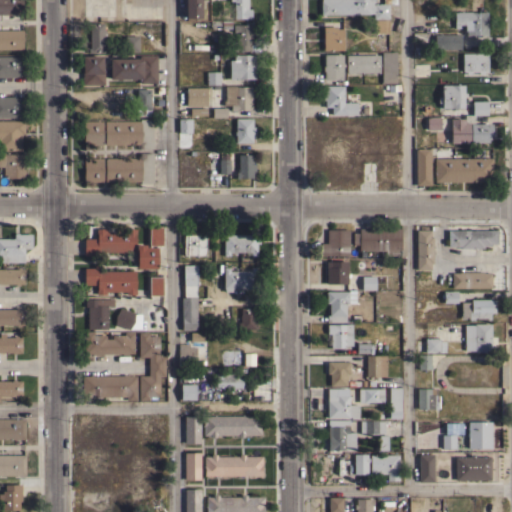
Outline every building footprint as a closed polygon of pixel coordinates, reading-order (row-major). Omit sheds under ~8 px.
[(0,0),(22,0),(22,14),(0,14),(0,0)] [(184,0),(201,0),(201,18),(185,18),(184,0)] [(247,0),(247,8),(251,8),(251,18),(234,18),(233,0),(247,0)] [(321,14),(320,0),(373,0),(373,4),(383,4),(382,0),(396,0),(396,3),(388,3),(388,33),(375,33),(375,18),(373,18),(373,13),(370,13),(370,14),(321,14)] [(487,11),(487,35),(471,35),(471,36),(465,36),(465,30),(464,30),(464,24),(454,24),(454,11),(487,11)] [(103,30),(104,30),(104,33),(105,33),(105,34),(103,34),(103,40),(105,39),(105,44),(103,44),(103,52),(88,53),(88,48),(89,48),(89,27),(87,27),(87,22),(103,22),(103,30)] [(230,41),(235,41),(235,32),(232,32),(232,24),(251,24),(251,31),(253,31),(253,36),(251,36),(251,44),(259,44),(259,51),(248,51),(248,50),(230,51),(230,41)] [(322,26),(336,26),(336,28),(343,28),(343,50),(323,50),(322,26)] [(0,29),(22,29),(22,49),(0,49),(0,29)] [(434,49),(434,36),(433,36),(433,34),(460,34),(460,49),(434,49)] [(138,51),(124,52),(124,35),(138,35),(138,51)] [(381,52),(396,52),(396,82),(381,82),(381,52)] [(487,53),(487,71),(483,71),(483,74),(479,74),(479,71),(471,71),(471,74),(466,74),(466,71),(462,71),(462,53),(487,53)] [(138,57),(138,54),(156,54),(156,82),(138,83),(138,78),(109,79),(109,58),(138,57)] [(254,78),(229,79),(229,59),(233,59),(233,54),(254,54),(254,78)] [(342,54),(342,79),(323,79),(323,71),(322,71),(322,65),(324,65),(324,54),(342,54)] [(379,73),(346,73),(345,54),(379,54),(379,73)] [(102,55),(102,68),(104,68),(104,84),(82,85),(81,55),(102,55)] [(0,56),(23,56),(23,76),(14,76),(14,77),(0,77),(0,56)] [(205,71),(219,71),(219,84),(205,84),(205,71)] [(463,84),(463,93),(466,93),(466,96),(463,96),(463,109),(441,109),(441,102),(437,102),(437,96),(441,96),(441,85),(463,84)] [(212,116),(212,107),(226,107),(226,109),(230,109),(230,105),(223,105),(223,100),(224,100),(224,86),(235,85),(235,86),(248,86),(248,85),(251,85),(251,109),(248,109),(248,116),(212,116)] [(331,114),(331,107),(325,107),(325,99),(322,99),(322,94),(324,94),(324,85),(343,85),(343,102),(356,102),(356,114),(331,114)] [(206,87),(206,105),(185,105),(185,87),(206,87)] [(150,92),(155,92),(155,98),(150,98),(150,116),(136,116),(136,88),(150,88),(150,92)] [(0,117),(0,96),(14,96),(14,97),(23,97),(23,117),(0,117)] [(487,101),(487,114),(472,115),(471,101),(487,101)] [(206,107),(206,115),(189,115),(189,107),(206,107)] [(439,116),(439,129),(426,129),(426,117),(439,116)] [(152,149),(139,148),(139,144),(104,144),(104,120),(139,120),(139,118),(152,118),(152,149)] [(178,118),(191,118),(191,132),(177,132),(178,118)] [(252,118),(251,126),(254,126),(254,133),(251,133),(251,142),(235,142),(235,134),(234,134),(234,131),(235,131),(235,118),(252,118)] [(474,123),(491,123),(491,129),(493,131),(493,135),(491,136),(488,136),(488,142),(450,142),(450,119),(474,118),(474,123)] [(0,120),(23,120),(23,134),(20,134),(21,150),(0,150),(0,120)] [(82,121),(102,121),(102,144),(82,144),(82,121)] [(430,185),(415,185),(415,149),(430,149),(430,185)] [(0,151),(8,151),(8,154),(23,153),(24,178),(3,178),(3,166),(0,166),(0,151)] [(138,157),(138,152),(152,152),(152,182),(139,182),(139,181),(104,181),(104,157),(138,157)] [(218,159),(219,159),(219,153),(228,153),(228,159),(229,159),(229,173),(218,172),(218,159)] [(251,154),(252,164),(254,164),(254,170),(252,170),(252,178),(236,178),(236,171),(237,171),(237,168),(237,154),(251,154)] [(102,157),(102,181),(83,181),(83,158),(102,157)] [(492,157),(492,181),(434,181),(433,158),(492,157)] [(162,245),(149,245),(149,226),(162,226),(162,245)] [(401,228),(400,250),(398,250),(398,255),(384,255),(384,250),(358,250),(359,244),(352,244),(352,232),(358,232),(358,227),(401,228)] [(96,252),(96,254),(84,254),(83,238),(96,238),(96,233),(96,228),(105,228),(105,231),(125,231),(125,228),(135,228),(135,233),(134,233),(134,251),(96,252)] [(348,255),(320,255),(320,243),(326,243),(326,228),(348,229),(348,255)] [(497,229),(497,243),(491,243),(491,245),(483,245),(483,248),(460,248),(460,246),(447,246),(447,230),(497,229)] [(416,230),(430,230),(430,236),(432,236),(432,263),(430,263),(430,268),(416,269),(416,230)] [(189,235),(189,231),(195,232),(195,235),(205,235),(205,254),(183,254),(183,235),(189,235)] [(223,231),(231,231),(231,234),(255,234),(255,235),(259,235),(259,243),(255,243),(256,255),(250,255),(250,251),(228,251),(228,255),(223,255),(223,231)] [(0,238),(13,238),(13,233),(14,233),(18,233),(18,234),(31,233),(31,248),(23,248),(24,261),(0,262),(0,238)] [(157,268),(153,268),(153,269),(144,269),(144,268),(136,268),(136,260),(135,260),(135,257),(136,257),(136,248),(135,248),(135,244),(145,244),(145,246),(157,246),(157,268)] [(325,261),(347,261),(347,273),(356,273),(356,289),(355,289),(355,303),(348,303),(348,304),(345,304),(345,321),(327,322),(327,315),(329,315),(329,303),(326,303),(326,291),(346,291),(346,283),(326,283),(325,261)] [(196,285),(195,285),(196,329),(181,329),(180,297),(183,297),(182,265),(196,264),(196,285)] [(223,267),(229,267),(229,270),(250,270),(250,266),(256,266),(256,288),(231,288),(231,291),(224,291),(224,288),(223,288),(223,267)] [(19,284),(19,285),(15,285),(15,283),(0,283),(0,268),(17,268),(17,267),(20,267),(20,268),(24,268),(24,284),(19,284)] [(99,267),(99,270),(135,270),(135,289),(136,289),(136,294),(126,294),(126,291),(106,291),(106,294),(95,294),(95,289),(96,289),(96,284),(83,284),(83,267),(99,267)] [(451,287),(451,272),(458,272),(483,271),(483,272),(491,272),(491,287),(451,287)] [(149,276),(162,276),(162,295),(149,295),(149,276)] [(361,289),(361,276),(375,276),(375,289),(361,289)] [(443,302),(443,291),(457,291),(457,302),(443,302)] [(113,298),(113,306),(107,306),(107,328),(87,328),(87,306),(84,306),(84,298),(113,298)] [(470,301),(470,299),(490,299),(494,299),(494,312),(489,312),(489,319),(468,319),(468,318),(460,318),(460,302),(470,301)] [(0,308),(15,308),(15,307),(19,307),(19,308),(24,308),(24,324),(20,324),(20,326),(16,326),(16,324),(0,324),(0,308)] [(119,307),(134,312),(134,313),(145,313),(145,312),(159,307),(164,315),(165,324),(151,328),(129,328),(114,324),(115,315),(119,307)] [(257,308),(257,318),(256,318),(256,327),(254,327),(254,328),(237,328),(237,322),(239,322),(239,314),(240,314),(240,308),(257,308)] [(352,345),(344,345),(344,347),(330,347),(330,333),(326,333),(326,324),(351,323),(352,345)] [(474,323),(490,323),(490,351),(474,351),(474,323)] [(0,331),(5,331),(5,337),(13,337),(13,335),(17,335),(17,337),(21,337),(21,352),(16,352),(16,353),(12,353),(12,352),(0,352),(0,331)] [(96,353),(96,354),(91,354),(91,353),(83,353),(83,331),(93,331),(93,334),(105,334),(105,338),(112,338),(112,334),(124,334),(124,331),(133,331),(133,353),(96,353)] [(158,355),(164,355),(164,376),(159,376),(159,396),(148,396),(148,399),(138,399),(138,375),(148,375),(148,357),(138,357),(138,332),(148,332),(148,335),(158,335),(158,355)] [(201,341),(201,332),(187,332),(187,340),(201,341)] [(439,338),(439,341),(444,341),(444,352),(425,352),(424,338),(439,338)] [(177,343),(188,343),(188,347),(195,347),(195,360),(193,360),(193,362),(185,362),(185,365),(178,366),(177,343)] [(369,343),(369,347),(374,347),(374,352),(369,352),(356,353),(356,343),(369,343)] [(254,365),(243,365),(243,352),(255,352),(254,365)] [(418,354),(430,354),(430,364),(432,364),(432,369),(418,369),(418,354)] [(385,376),(366,376),(366,355),(385,355),(385,376)] [(349,361),(349,373),(346,373),(346,385),(329,385),(329,373),(326,373),(326,361),(349,361)] [(232,371),(233,377),(241,377),(241,387),(228,388),(228,386),(215,386),(215,371),(232,371)] [(89,375),(89,374),(94,374),(94,375),(123,375),(123,374),(128,374),(128,375),(136,375),(136,400),(126,400),(126,396),(92,396),(92,400),(81,400),(81,375),(89,375)] [(0,380),(10,380),(10,379),(15,379),(15,380),(21,380),(21,396),(17,396),(17,397),(14,397),(14,396),(0,396),(0,380)] [(195,399),(180,399),(179,384),(194,383),(195,399)] [(400,418),(389,418),(389,386),(401,386),(400,418)] [(327,388),(347,388),(347,394),(348,394),(348,404),(358,404),(358,418),(350,418),(350,417),(327,417),(327,388)] [(383,388),(383,401),(368,402),(364,402),(358,402),(358,388),(383,388)] [(416,388),(436,388),(436,394),(437,394),(437,395),(439,395),(439,407),(438,407),(438,409),(416,408),(416,388)] [(199,442),(184,442),(183,415),(199,415),(199,442)] [(260,415),(260,434),(243,435),(243,436),(237,436),(237,434),(215,435),(215,436),(209,436),(209,435),(202,435),(202,415),(260,415)] [(0,418),(24,418),(24,439),(0,439),(0,418)] [(348,419),(348,432),(354,432),(354,449),(327,449),(327,419),(348,419)] [(388,420),(388,421),(395,421),(395,426),(384,426),(384,433),(360,433),(360,420),(388,420)] [(491,448),(467,448),(467,421),(491,421),(491,448)] [(455,448),(442,448),(441,434),(455,434),(455,448)] [(387,449),(378,449),(377,435),(387,435),(387,449)] [(199,479),(183,479),(183,452),(199,452),(199,479)] [(0,454),(25,454),(25,475),(0,475),(0,454)] [(203,475),(203,456),(210,456),(210,454),(216,454),(216,456),(238,456),(238,454),(244,454),(244,456),(261,455),(261,475),(203,475)] [(398,454),(398,480),(387,480),(387,473),(370,473),(369,463),(367,463),(367,473),(353,473),(353,454),(367,454),(367,458),(369,457),(369,454),(398,454)] [(433,481),(419,482),(418,454),(433,454),(433,481)] [(455,479),(454,456),(469,456),(469,454),(475,454),(475,456),(490,456),(490,479),(455,479)] [(21,501),(18,501),(18,509),(2,509),(2,491),(5,491),(5,484),(21,484),(21,501)] [(199,511),(184,511),(184,488),(199,488),(199,511)] [(212,496),(212,494),(218,494),(218,496),(240,496),(240,494),(245,494),(245,496),(263,496),(263,511),(205,511),(205,496),(212,496)] [(342,496),(342,511),(328,511),(328,496),(342,496)] [(373,498),(373,509),(371,509),(371,511),(356,511),(356,508),(354,508),(354,504),(355,504),(355,498),(373,498)]
